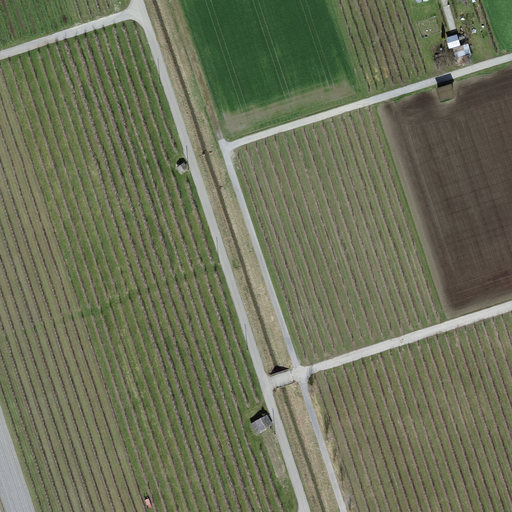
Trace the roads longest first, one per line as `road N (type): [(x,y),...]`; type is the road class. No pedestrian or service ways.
road 1 (track): [(511,56),(224,147),(342,511)]
road 2 (track): [(304,511),(139,0)]
road 3 (track): [(511,307),(264,388)]
road 4 (track): [(224,147),(173,0)]
road 5 (track): [(143,10),(0,56)]
